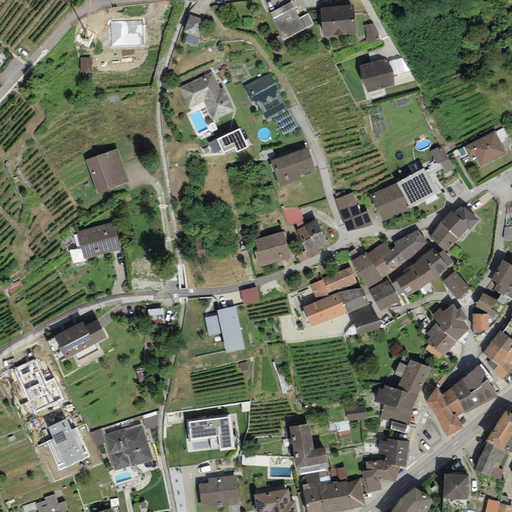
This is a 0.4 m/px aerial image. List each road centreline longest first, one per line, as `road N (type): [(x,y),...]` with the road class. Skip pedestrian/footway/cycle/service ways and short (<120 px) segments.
road 1 (residential): [(502,177),(423,222),(371,231),(267,279),(112,300),(0,354)]
road 2 (residential): [(409,480),(425,394),(473,347),(468,303),(498,253)]
road 3 (residential): [(130,0),(81,13),(0,95)]
road 4 (primary): [(409,480),(511,396)]
